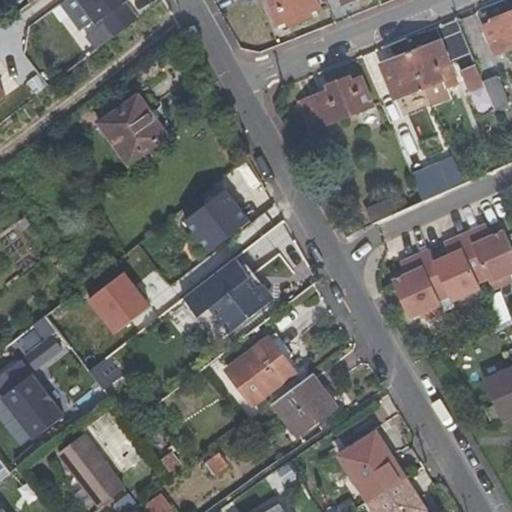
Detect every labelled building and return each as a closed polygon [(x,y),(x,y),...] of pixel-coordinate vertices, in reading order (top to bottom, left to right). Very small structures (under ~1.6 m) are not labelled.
[(126,0),(65,0),(63,2),(82,29),(94,20),(97,23),(103,19),(115,35),(138,17),(125,1),(126,0)] [(267,0),(277,24),(287,20),(289,24),(313,15),(311,10),(321,6),(318,0),(267,0)] [(482,27),(494,57),(511,49),(511,13),(490,21),(491,24),(482,27)] [(425,89),(432,106),(450,99),(446,90),(457,85),(438,41),(410,53),(425,89)] [(380,65),(394,101),(425,89),(410,53),(380,65)] [(482,82),(475,65),(460,71),(468,92),(484,85),(482,82)] [(509,107),(496,76),(482,82),(484,85),(495,112),(509,107)] [(351,81),(349,77),(326,87),(327,90),(297,102),(309,132),(372,107),(359,77),(351,81)] [(98,122),(128,163),(169,135),(139,94),(98,122)] [(465,183),(470,181),(511,162),(511,158),(509,153),(461,174),(465,183)] [(422,199),(451,188),(440,161),(411,173),(422,199)] [(212,251),(251,220),(226,189),(186,220),(212,251)] [(397,198),(381,205),(387,218),(404,211),(397,198)] [(487,240),(493,237),(488,225),(482,228),(487,240)] [(451,256),(436,262),(431,250),(407,261),(412,272),(407,275),(394,280),(411,319),(423,314),(426,321),(446,312),(441,301),(451,296),(454,302),(482,290),(479,284),(489,279),(494,290),(511,282),(511,278),(511,275),(511,274),(511,244),(506,231),(493,237),(487,240),(482,228),(446,244),(451,256)] [(346,236),(351,245),(360,241),(363,240),(358,231),(346,236)] [(248,248),(220,269),(229,281),(258,260),(248,248)] [(263,324),(291,303),(258,260),(229,281),(263,324)] [(407,275),(412,272),(407,261),(402,263),(407,275)] [(152,305),(126,272),(91,298),(117,332),(152,305)] [(226,365),(252,400),(294,370),(268,335),(226,365)] [(65,350),(53,336),(29,355),(40,369),(65,350)] [(90,369),(105,390),(125,376),(109,355),(90,369)] [(511,373),(490,384),(508,423),(511,421),(511,373)] [(36,440),(67,417),(35,374),(4,398),(36,440)] [(312,375),(274,403),(297,434),(335,406),(312,375)] [(371,502),(407,480),(379,436),(343,457),(371,502)] [(84,438),(60,457),(100,509),(125,490),(84,438)] [(168,473),(183,466),(175,451),(161,458),(168,473)] [(228,467),(218,455),(206,464),(215,475),(228,467)] [(370,503),(375,511),(426,511),(427,511),(407,480),(371,502),(370,503)] [(168,511),(172,510),(159,493),(146,503),(152,511),(168,511)]
